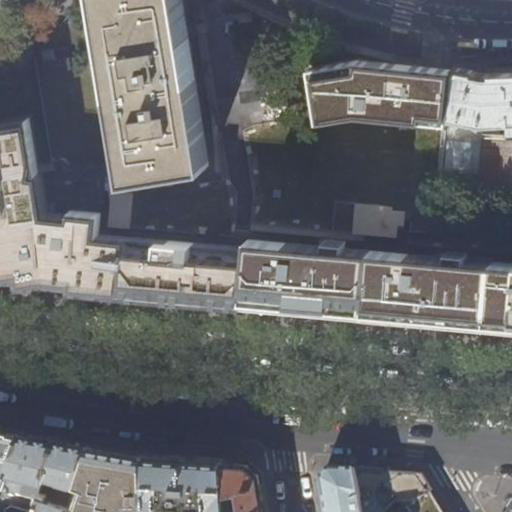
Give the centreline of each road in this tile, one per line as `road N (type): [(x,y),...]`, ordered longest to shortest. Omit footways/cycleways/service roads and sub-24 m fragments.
road 1 (secondary): [(286,431),(147,416),(0,387)]
road 2 (residential): [(365,0),(511,27)]
road 3 (secondary): [(432,441),(286,431)]
